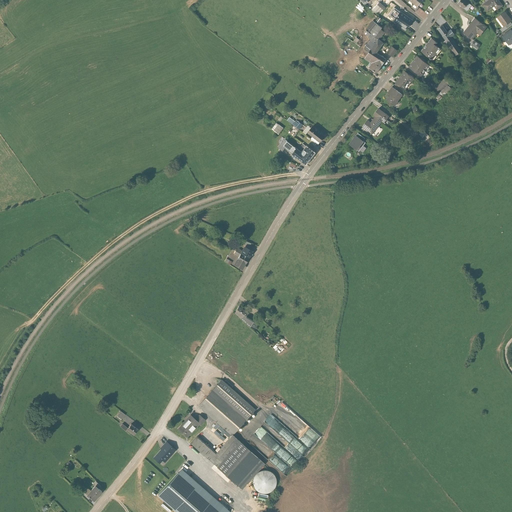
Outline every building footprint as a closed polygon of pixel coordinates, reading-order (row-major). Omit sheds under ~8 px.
[(384,5),(378,0),(375,0),(369,7),(377,13),(384,5)] [(472,6),(464,0),(460,0),(457,5),(467,13),(472,6)] [(503,7),(498,0),(490,0),(483,6),(488,13),(494,8),(497,12),(503,7)] [(504,29),(511,22),(505,12),(496,19),(504,29)] [(413,22),(400,13),(394,22),(407,31),(413,22)] [(488,29),(474,19),(462,35),(472,42),(477,34),(481,37),(488,29)] [(382,30),(372,22),(364,32),(375,39),(382,30)] [(446,43),(452,39),(455,37),(451,31),(448,34),(443,28),(438,31),(446,43)] [(511,43),(511,31),(511,30),(502,37),(506,42),(507,41),(510,45),(511,43)] [(462,54),(452,39),(446,43),(456,58),(462,54)] [(368,70),(376,75),(386,61),(377,54),(384,45),(378,40),(375,45),(369,41),(363,50),(369,54),(364,60),(371,65),(368,70)] [(438,45),(431,40),(421,53),(432,62),(441,51),(436,48),(438,45)] [(471,45),(478,50),(481,45),(475,40),(471,45)] [(392,47),(386,54),(392,59),(398,52),(392,47)] [(417,57),(413,63),(426,73),(431,67),(417,57)] [(421,79),(426,73),(413,63),(408,69),(421,79)] [(414,80),(404,73),(395,84),(405,92),(414,80)] [(452,91),(447,86),(439,94),(444,98),(452,91)] [(404,97),(392,88),(386,95),(390,98),(386,102),(394,109),(404,97)] [(375,117),(372,120),(379,125),(381,121),(384,123),(389,117),(378,109),(373,116),(375,117)] [(298,124),(290,118),(287,121),(299,129),(302,125),(299,123),(298,124)]
